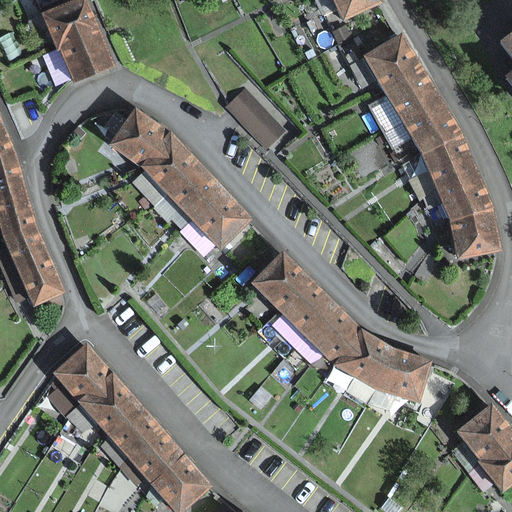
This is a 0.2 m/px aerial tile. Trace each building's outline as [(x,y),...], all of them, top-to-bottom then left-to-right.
[(94,0),(91,0),(49,17),(63,51),(108,32),(94,0)] [(336,0),(347,26),(386,11),(381,0),(336,0)] [(108,32),(63,51),(76,84),(122,65),(108,32)] [(370,59),(388,93),(426,72),(408,39),(370,59)] [(388,93),(407,125),(448,107),(426,72),(388,93)] [(407,125),(425,162),(465,144),(448,107),(407,125)] [(116,149),(147,170),(170,136),(139,115),(116,149)] [(0,129),(0,128),(0,163),(12,159),(0,129)] [(147,170),(173,198),(201,168),(170,136),(147,170)] [(425,162),(443,201),(483,183),(465,144),(425,162)] [(12,159),(0,163),(0,208),(28,197),(12,159)] [(173,198),(198,227),(226,197),(201,168),(173,198)] [(443,201),(454,233),(494,215),(483,183),(443,201)] [(28,197),(0,208),(0,214),(11,242),(41,230),(28,197)] [(198,227),(227,255),(255,225),(226,197),(198,227)] [(454,233),(463,271),(504,254),(494,215),(454,233)] [(41,230),(11,242),(26,279),(56,267),(41,230)] [(257,285),(285,316),(316,287),(288,257),(257,285)] [(26,279),(40,314),(70,302),(56,267),(26,279)] [(285,316),(314,345),(344,314),(316,287),(285,316)] [(314,345),(342,371),(370,337),(344,314),(314,345)] [(342,371),(385,394),(399,357),(370,337),(342,371)] [(57,378),(82,407),(115,377),(90,349),(57,378)] [(385,394),(425,406),(436,368),(399,357),(385,394)] [(82,407),(107,435),(140,406),(115,377),(82,407)] [(107,435),(132,463),(165,434),(140,406),(107,435)] [(465,435),(489,465),(511,446),(511,434),(494,412),(465,435)] [(132,463),(157,491),(190,462),(165,434),(132,463)] [(511,446),(489,465),(511,494),(511,446)] [(157,491),(174,511),(190,511),(215,490),(190,462),(157,491)]
